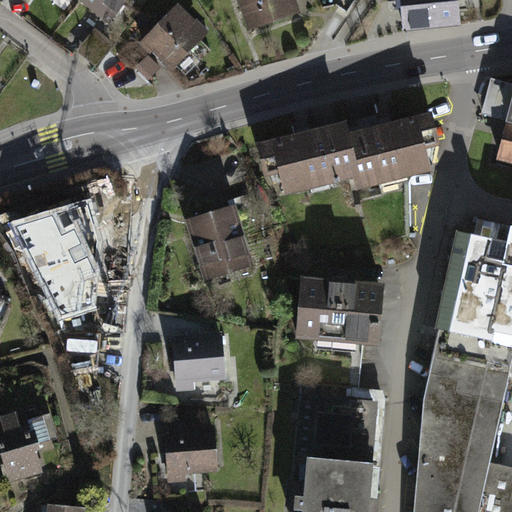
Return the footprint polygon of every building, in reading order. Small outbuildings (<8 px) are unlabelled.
[(137,0),(65,0),(109,35),(137,0)] [(291,0),(238,0),(255,41),(300,23),(291,0)] [(466,31),(462,0),(404,0),(409,37),(466,31)] [(179,9),(146,43),(186,82),(219,49),(179,9)] [(79,57),(101,67),(111,45),(90,35),(79,57)] [(511,112),(499,165),(511,167),(511,112)] [(435,122),(357,139),(368,190),(369,197),(447,181),(435,122)] [(356,132),(278,148),(290,206),(368,190),(357,139),(356,132)] [(98,205),(29,222),(41,268),(64,262),(72,293),(118,281),(98,205)] [(235,220),(192,237),(212,292),(256,275),(235,220)] [(493,511),(511,434),(511,229),(471,220),(435,377),(428,511),(493,511)] [(390,292),(303,288),(300,348),(388,352),(390,292)] [(0,332),(12,298),(0,293),(0,332)] [(228,337),(172,340),(175,389),(231,385),(228,337)] [(378,511),(387,401),(313,395),(303,511),(378,511)] [(36,417),(0,427),(0,435),(16,491),(55,480),(36,417)] [(220,437),(175,437),(175,484),(220,484),(220,437)]
